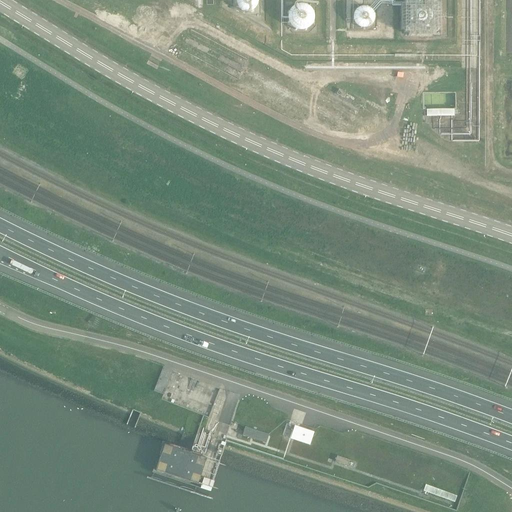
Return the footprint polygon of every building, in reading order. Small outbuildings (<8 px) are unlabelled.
[(259,0),(236,0),(237,3),(237,5),(239,7),(240,8),(243,10),(247,11),(250,11),(252,10),(256,7),(258,4),(259,2),(259,0)] [(436,17),(436,14),(435,11),(433,8),(431,6),(428,4),(426,2),(423,1),(419,1),(414,2),(411,4),(408,6),(407,9),(406,11),(405,14),(404,17),(405,20),(406,23),(407,26),(409,28),(412,30),(414,32),(417,32),(420,33),(423,32),(426,32),(429,30),(431,28),(433,25),(435,23),(436,20),(436,17)] [(315,17),(315,16),(315,13),(314,11),(313,9),(311,7),(309,5),(307,4),(302,3),(300,3),(297,4),(295,5),(293,6),(291,8),(289,10),(289,13),(288,16),(288,18),(289,21),(290,23),(291,25),(293,27),(296,28),(300,30),(303,30),(306,29),(308,28),(311,26),(313,24),(314,22),(315,19),(315,17)] [(375,18),(375,17),(375,15),(375,13),(373,10),(372,9),(369,6),(367,6),(364,5),(362,6),(360,6),(356,8),(353,12),(353,14),(352,17),(353,21),(354,23),(355,25),(358,27),(361,28),(363,28),(365,28),(368,28),(371,26),(373,24),(374,22),(375,20),(375,18)] [(338,91),(337,94),(344,98),(346,95),(347,94),(346,93),(339,90),(338,91)] [(163,395),(172,371),(163,368),(153,391),(163,395)] [(314,433),(294,426),(291,438),(310,445),(314,433)] [(269,435),(245,427),(242,436),(249,438),(249,437),(254,438),(253,439),(266,443),(269,435)] [(164,445),(155,471),(198,485),(206,459),(164,445)] [(349,460),(337,456),(335,462),(347,466),(349,460)] [(424,492),(455,503),(458,496),(426,485),(424,492)]
